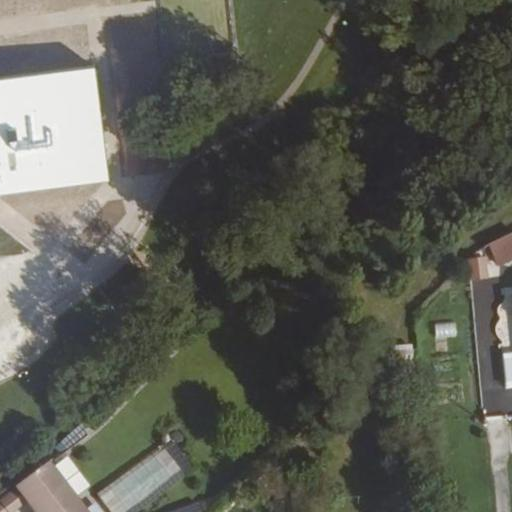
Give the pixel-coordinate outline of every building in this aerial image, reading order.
[(511,232),(487,244),(498,267),(511,260),(511,232)] [(486,277),(483,259),(469,260),(471,280),(486,277)] [(411,347),(391,349),(395,389),(416,387),(411,347)] [(109,511),(128,511),(181,471),(164,448),(98,498),(109,511)] [(11,511),(27,501),(35,511),(84,511),(49,464),(0,500),(0,511),(11,511)]
